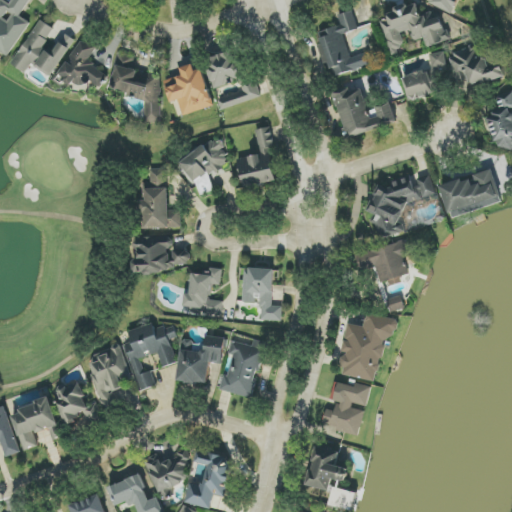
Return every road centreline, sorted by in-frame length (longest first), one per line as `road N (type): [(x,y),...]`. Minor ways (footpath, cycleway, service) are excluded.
road 1 (residential): [(263,511),(322,345),(334,242),(329,175),(275,0)]
road 2 (residential): [(244,0),(304,183),(307,243),(304,294),(255,511)]
road 3 (residential): [(293,442),(194,416),(165,417),(100,457),(0,492)]
road 4 (residential): [(333,211),(221,210),(206,230),(223,246),(334,242)]
road 5 (residential): [(285,0),(173,31),(82,0)]
road 6 (residential): [(304,183),(457,134)]
